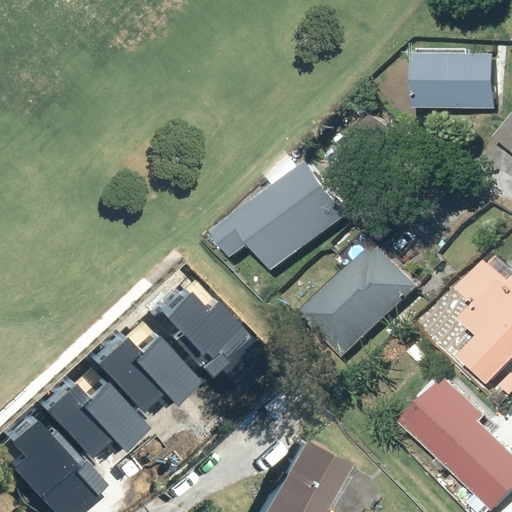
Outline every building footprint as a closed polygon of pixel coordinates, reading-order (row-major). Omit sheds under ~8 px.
[(421,57),(421,108),(500,107),(500,56),(421,57)] [(354,219),(317,165),(218,232),(256,286),(354,219)] [(350,356),(425,286),(388,247),(313,317),(350,356)] [(500,389),(511,376),(511,248),(511,247),(435,327),(500,389)] [(151,317),(209,377),(220,366),(233,379),(264,350),(218,302),(208,312),(182,287),(151,317)] [(127,339),(101,365),(149,413),(170,393),(182,406),(206,382),(163,338),(144,356),(127,339)] [(511,437),(457,381),(413,424),(495,509),(511,492),(511,437)] [(72,384),(45,410),(93,460),(115,439),(127,451),(150,428),(107,384),(89,402),(72,384)] [(19,464),(58,511),(81,511),(109,490),(57,428),(48,435),(36,421),(13,439),(28,457),(19,464)] [(295,433),(253,511),(319,511),(346,459),(295,433)]
